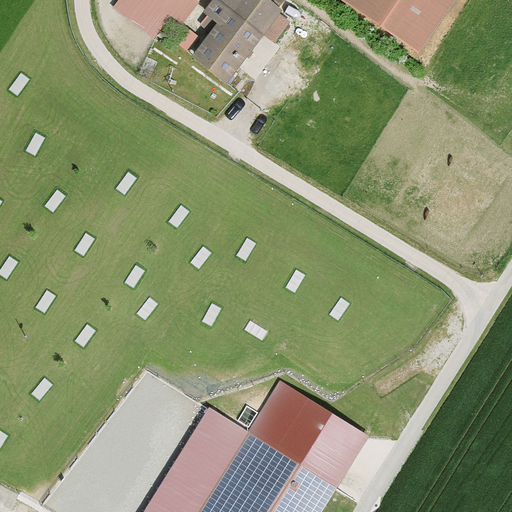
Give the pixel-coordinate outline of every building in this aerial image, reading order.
[(128,0),(153,19),(165,4),(180,16),(192,0),(128,0)] [(291,14),(273,0),(200,0),(196,6),(216,22),(189,56),(219,79),(259,29),(272,39),(291,14)] [(448,0),(340,0),(415,50),(448,0)] [(418,174),(418,187),(422,200),(430,211),(441,218),(454,221),(468,220),(480,214),(489,205),(494,194),(496,182),(494,169),(488,158),(479,150),(468,144),(456,143),(443,145),(432,151),(423,161),(418,174)] [(246,430),(192,511),(316,511),(333,486),(246,430)]
